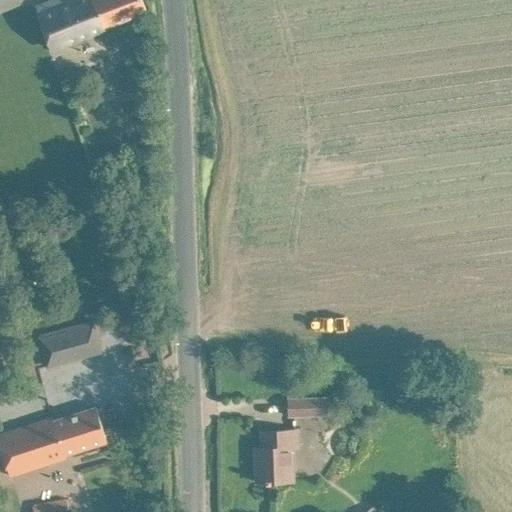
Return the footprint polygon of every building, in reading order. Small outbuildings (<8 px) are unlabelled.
[(52,0),(36,6),(53,48),(147,11),(142,0),(52,0)] [(77,146),(33,14),(0,24),(0,122),(14,167),(77,146)] [(93,321),(40,335),(48,367),(101,352),(93,321)] [(329,415),(328,398),(288,399),(289,416),(329,415)] [(108,442),(96,407),(54,421),(53,418),(0,434),(0,444),(10,476),(66,458),(65,456),(108,442)] [(271,481),(294,481),(293,448),(298,448),(298,430),(262,431),(262,448),(255,448),(256,482),(266,482),(266,483),(271,483),(271,481)] [(68,511),(66,499),(32,505),(33,511),(68,511)]
